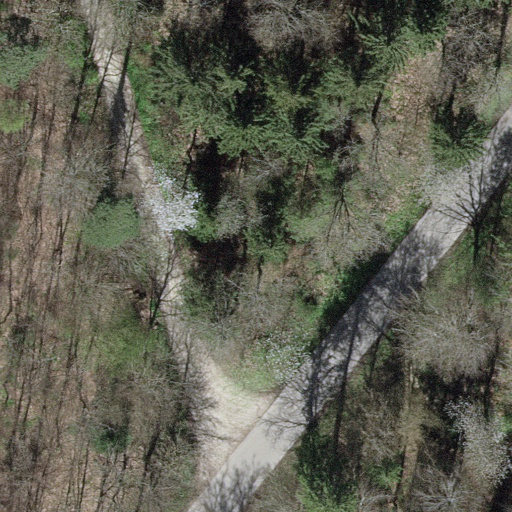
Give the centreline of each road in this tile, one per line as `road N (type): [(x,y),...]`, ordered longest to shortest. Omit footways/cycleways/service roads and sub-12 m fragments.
road 1 (track): [(87,0),(249,511)]
road 2 (residential): [(511,131),(206,511)]
